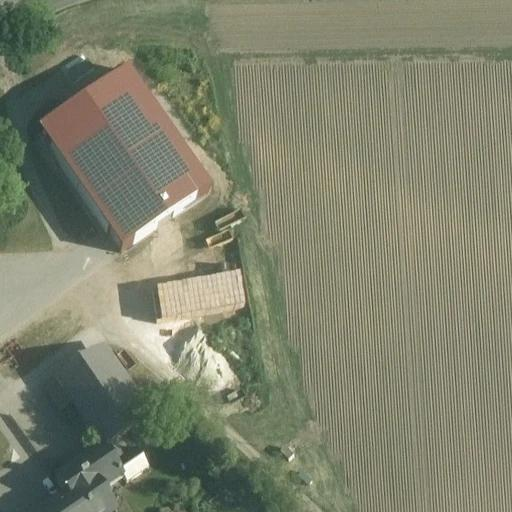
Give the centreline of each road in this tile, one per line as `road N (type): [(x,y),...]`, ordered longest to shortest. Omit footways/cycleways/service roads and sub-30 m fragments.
road 1 (unknown): [(37,260),(0,34)]
road 2 (track): [(312,511),(183,391)]
